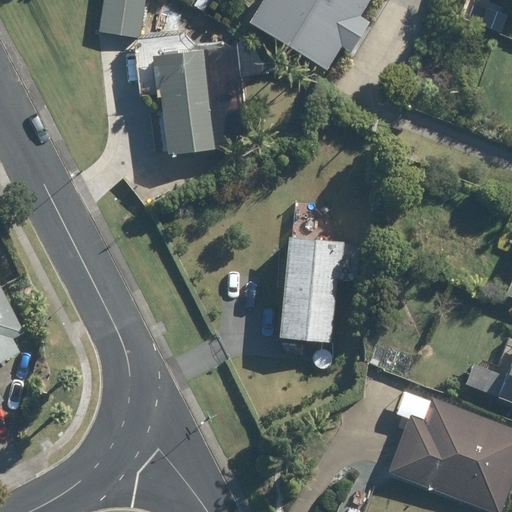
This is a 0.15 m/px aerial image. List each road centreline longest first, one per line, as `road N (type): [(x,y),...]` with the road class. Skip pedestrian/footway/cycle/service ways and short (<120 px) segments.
road 1 (residential): [(0,100),(120,335),(129,387)]
road 2 (unknown): [(511,170),(391,108),(351,34)]
road 3 (residential): [(29,511),(82,481),(103,458),(121,427),(129,387)]
road 4 (residential): [(129,387),(165,458),(212,511)]
